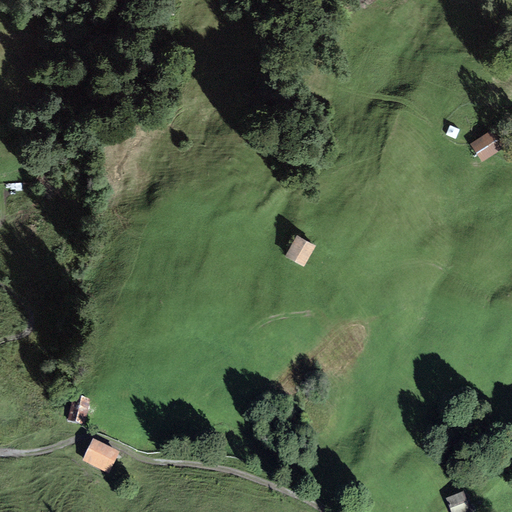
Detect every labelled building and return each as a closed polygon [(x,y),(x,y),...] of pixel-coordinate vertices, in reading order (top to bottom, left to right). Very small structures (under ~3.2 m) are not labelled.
[(498,129),(474,141),(485,161),(508,148),(498,129)] [(320,247),(301,237),(289,259),(308,269),(320,247)] [(94,403),(77,398),(70,420),(88,425),(94,403)] [(121,457),(96,444),(86,464),(111,477),(121,457)] [(474,511),(469,494),(452,499),(455,511),(474,511)]
